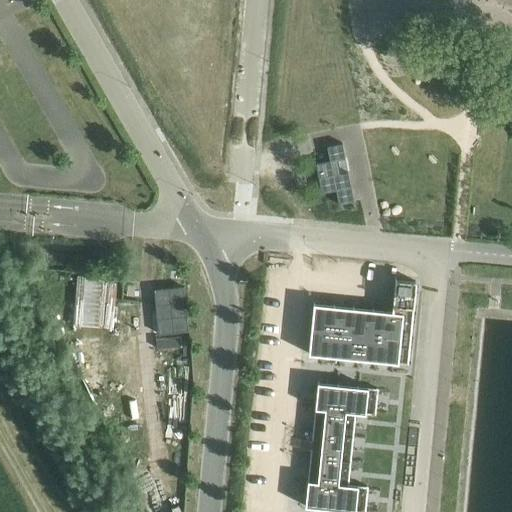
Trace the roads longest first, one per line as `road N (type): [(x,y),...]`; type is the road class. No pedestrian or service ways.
road 1 (unclassified): [(200,229),(222,272),(227,314),(209,511)]
road 2 (unclassified): [(200,229),(67,0)]
road 3 (unclassified): [(258,0),(239,232)]
road 4 (unclassified): [(440,248),(239,232)]
